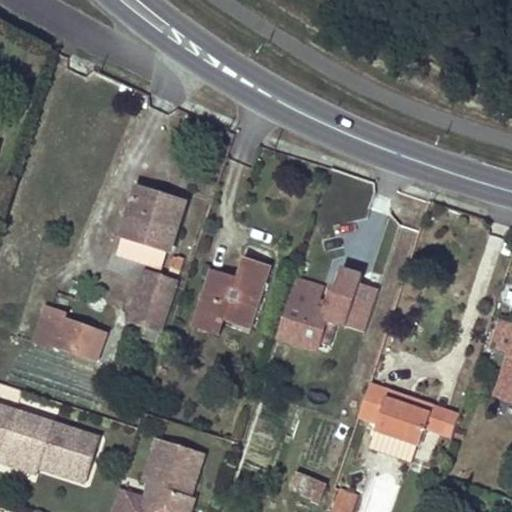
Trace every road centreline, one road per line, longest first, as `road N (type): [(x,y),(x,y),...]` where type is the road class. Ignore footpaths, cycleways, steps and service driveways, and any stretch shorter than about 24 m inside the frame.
road 1 (secondary): [(130,0),(225,70),(314,119),(511,189)]
road 2 (residential): [(28,0),(167,80)]
road 3 (unknown): [(264,91),(218,216)]
